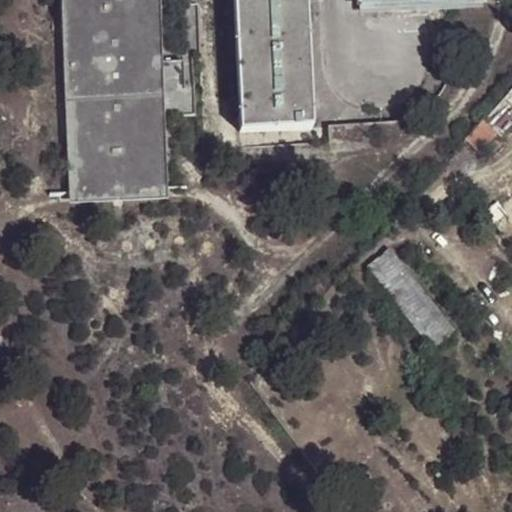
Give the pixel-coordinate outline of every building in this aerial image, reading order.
[(60,0),(68,197),(160,194),(157,130),(152,0),(60,0)] [(234,0),(240,131),(311,127),(305,0),(234,0)] [(168,67),(171,97),(184,96),(181,66),(168,67)] [(368,123),(330,125),(331,150),(369,148),(368,123)] [(496,134),(482,123),(467,141),(480,153),(496,134)] [(455,335),(390,254),(368,270),(433,352),(455,335)]
